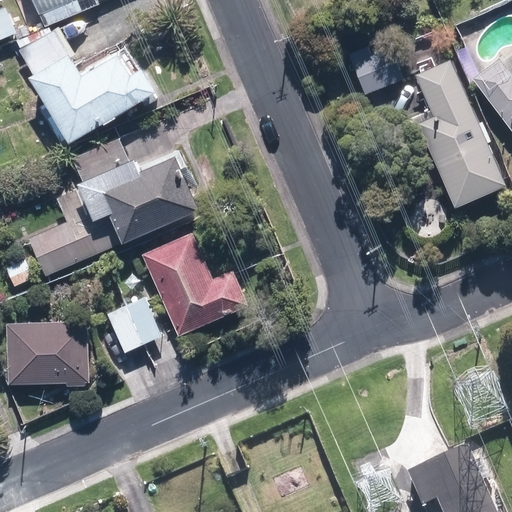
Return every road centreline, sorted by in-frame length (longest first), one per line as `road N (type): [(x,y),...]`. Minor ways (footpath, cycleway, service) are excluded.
road 1 (residential): [(367,336),(0,493)]
road 2 (residential): [(229,0),(367,336)]
road 3 (residential): [(511,278),(367,336)]
